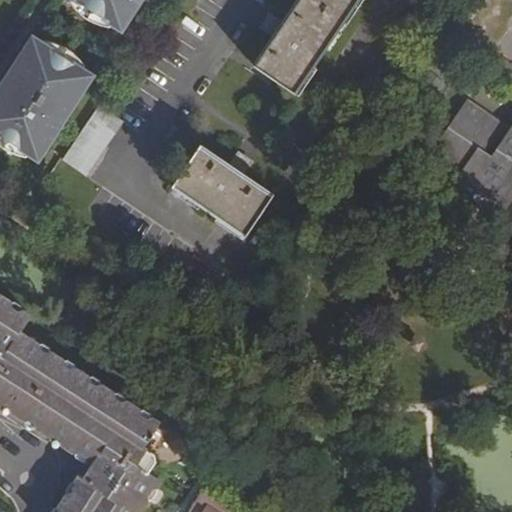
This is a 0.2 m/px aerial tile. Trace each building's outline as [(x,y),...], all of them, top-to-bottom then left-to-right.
[(75,0),(122,30),(129,20),(131,7),(137,7),(141,0),(75,0)] [(277,31),(257,61),(299,90),(358,0),(298,0),(286,18),(277,31)] [(267,24),(277,31),(286,18),(276,11),(267,24)] [(0,134),(38,159),(45,149),(48,136),(53,137),(69,112),(67,108),(72,101),(77,100),(93,75),(33,37),(17,62),(19,67),(14,74),(9,74),(0,87),(0,134)] [(496,131),(499,127),(467,105),(449,133),(457,139),(440,164),(505,209),(511,198),(511,132),(511,134),(507,139),(496,131)] [(102,108),(63,164),(86,179),(125,123),(102,108)] [(511,134),(499,127),(496,131),(507,139),(511,134)] [(275,190),(246,171),(231,160),(203,141),(173,186),(245,234),(275,190)] [(237,152),(231,160),(246,171),(252,162),(237,152)] [(146,458),(149,454),(143,450),(160,424),(23,334),(34,317),(0,294),(0,404),(94,468),(86,481),(81,477),(57,511),(141,511),(161,484),(148,476),(156,465),(146,458)] [(146,458),(156,465),(159,460),(149,454),(146,458)]
